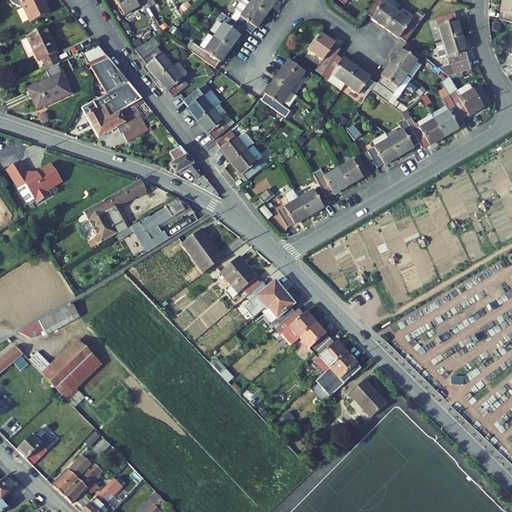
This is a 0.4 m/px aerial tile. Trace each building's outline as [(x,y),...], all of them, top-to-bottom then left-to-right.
[(12,0),(14,3),(21,7),(23,6),(31,23),(50,14),(43,0),(12,0)] [(116,0),(126,16),(147,3),(145,0),(116,0)] [(257,29),(267,15),(250,3),(245,0),(242,0),(234,11),(236,12),(231,19),(252,35),(256,28),(257,29)] [(274,0),(252,0),(250,3),(267,15),(277,2),(274,0)] [(386,29),(397,13),(379,0),(376,0),(366,14),(373,18),(372,19),(386,29)] [(511,0),(503,0),(500,13),(501,13),(500,20),(511,22),(511,0)] [(399,39),(400,38),(406,42),(424,17),(418,13),(411,22),(397,13),(386,29),(399,39)] [(454,13),(435,19),(442,43),(462,37),(457,21),(456,21),(454,13)] [(231,50),(241,36),(224,24),(214,38),(231,50)] [(55,53),(58,52),(46,27),(27,36),(39,61),(42,60),(46,70),(57,65),(60,64),(55,53)] [(204,51),(214,38),(209,34),(199,48),(204,51)] [(335,44),(321,34),(309,51),(324,61),(317,71),(323,75),(337,55),(341,50),(334,45),(335,44)] [(471,70),(466,53),(467,53),(462,37),(442,43),(449,65),(439,68),(443,72),(447,76),(449,77),(457,74),(471,70)] [(231,50),(214,38),(204,51),(199,48),(194,44),(189,50),(216,69),(220,63),(221,63),(231,50)] [(157,80),(173,67),(157,48),(160,46),(154,39),(134,51),(147,66),(146,67),(157,80)] [(401,49),(391,63),(407,75),(412,78),(421,66),(417,62),(422,55),(406,44),(401,50),(401,49)] [(89,64),(97,79),(117,68),(99,47),(83,54),(88,65),(89,64)] [(337,55),(323,75),(322,77),(327,81),(331,75),(346,85),(357,69),(343,59),(343,60),(337,55)] [(169,92),(174,98),(188,85),(182,78),(188,74),(188,71),(180,61),(173,67),(157,80),(168,92),(169,92)] [(285,67),(275,81),(291,93),(305,73),(290,62),(285,68),(285,67)] [(381,77),(382,77),(372,91),(387,103),(392,96),(407,75),(391,63),(381,77)] [(38,109),(70,94),(57,65),(46,70),(51,79),(28,90),(38,109)] [(97,79),(106,95),(110,93),(113,98),(119,95),(118,93),(131,86),(117,68),(97,79)] [(357,69),(346,85),(365,99),(377,83),(370,79),(371,78),(357,69)] [(457,91),(451,80),(449,77),(441,83),(449,96),(462,119),(469,115),(469,116),(484,107),(483,106),(477,96),(473,90),(471,85),(468,84),(457,91)] [(265,94),(266,95),(261,101),(277,112),(291,93),(275,81),(265,94)] [(106,95),(103,96),(109,107),(113,105),(118,113),(131,106),(142,99),(131,86),(118,93),(119,95),(113,98),(110,93),(106,95)] [(489,103),(480,86),(473,90),(477,96),(483,106),(489,103)] [(188,109),(187,109),(198,122),(214,110),(198,91),(183,103),(188,109)] [(297,97),(291,93),(277,112),(283,116),(297,97)] [(103,96),(82,108),(93,128),(118,113),(113,105),(109,107),(103,96)] [(392,96),(387,103),(402,113),(407,109),(396,101),(397,99),(392,96)] [(434,120),(445,138),(459,129),(459,128),(465,124),(462,119),(449,96),(443,100),(446,106),(431,114),(434,120)] [(156,116),(142,99),(131,106),(144,123),(156,116)] [(127,142),(148,131),(144,123),(131,106),(118,113),(93,128),(99,138),(117,128),(121,135),(123,134),(127,142)] [(267,114),(271,118),(275,113),(271,109),(267,114)] [(407,121),(412,118),(407,109),(402,113),(407,121)] [(209,135),(214,141),(229,129),(214,110),(198,122),(209,135)] [(415,124),(419,129),(434,120),(431,114),(415,124)] [(423,149),(430,145),(430,146),(445,138),(434,120),(419,129),(415,124),(412,118),(407,121),(410,127),(420,144),(423,149)] [(355,141),(362,135),(353,125),(346,131),(355,141)] [(399,157),(414,148),(413,147),(420,144),(410,127),(389,139),(399,157)] [(220,150),(231,163),(247,150),(236,137),(234,134),(238,131),(236,128),(216,144),(221,150),(220,150)] [(299,146),(303,140),(300,137),(295,143),(299,146)] [(385,165),(399,157),(389,139),(368,152),(373,160),(378,169),(384,165),(385,165)] [(247,150),(231,163),(242,176),(247,182),(262,170),(259,165),(252,157),(259,152),(253,145),(247,150)] [(169,153),(175,162),(170,165),(176,175),(188,168),(197,180),(192,184),(217,197),(219,196),(181,147),(169,153)] [(293,155),(297,152),(294,147),(289,150),(293,155)] [(259,165),(262,170),(273,161),(269,157),(259,165)] [(359,157),(338,169),(349,187),(363,178),(363,177),(369,174),(359,157)] [(27,173),(20,162),(8,170),(19,189),(18,190),(27,202),(29,203),(35,199),(38,204),(52,195),(49,190),(63,182),(52,165),(36,175),(27,173)] [(334,195),(349,187),(338,169),(324,178),(317,181),(320,187),(327,198),(333,194),(334,195)] [(83,212),(96,237),(93,239),(97,246),(128,229),(119,214),(120,205),(138,195),(140,198),(147,194),(145,191),(147,191),(141,180),(83,212)] [(310,217),(324,208),(330,204),(327,198),(320,187),(299,199),(310,217)] [(258,196),(264,204),(272,197),(266,189),(258,196)] [(142,245),(144,250),(147,247),(148,249),(149,251),(166,241),(162,233),(158,227),(185,209),(178,199),(165,207),(166,208),(149,219),(148,217),(131,227),(131,228),(127,231),(137,248),(142,245)] [(295,225),(310,217),(299,199),(278,212),(288,228),(295,225)] [(185,209),(158,227),(162,233),(195,213),(189,206),(185,209)] [(273,216),(265,206),(259,210),(268,220),(273,216)] [(223,259),(201,230),(182,244),(204,274),(223,259)] [(35,240),(30,231),(24,234),(30,243),(35,240)] [(250,293),(261,284),(238,258),(221,273),(239,294),(243,290),(248,295),(250,293)] [(275,281),(268,288),(263,282),(261,284),(250,293),(255,298),(256,297),(264,306),(263,307),(265,309),(285,292),(275,281)] [(264,315),(276,329),(295,312),(291,308),(295,304),(285,292),(265,309),(262,312),(264,315)] [(80,318),(72,303),(19,333),(31,339),(45,331),(47,336),(80,318)] [(261,312),(259,309),(251,317),(253,319),(261,312)] [(295,312),(276,329),(278,332),(281,334),(282,334),(292,345),(294,343),(300,338),(317,323),(307,311),(303,314),(299,309),(295,312)] [(252,320),(255,323),(264,315),(262,312),(261,312),(253,319),(252,320)] [(314,354),(331,339),(317,323),(300,338),(314,354)] [(276,329),(269,335),(271,337),(278,332),(276,329)] [(0,350),(11,342),(8,338),(0,343),(0,350)] [(294,343),(308,359),(314,354),(300,338),(294,343)] [(76,339),(50,365),(41,373),(66,400),(77,389),(102,366),(76,339)] [(313,359),(324,373),(347,353),(337,342),(335,344),(331,339),(314,354),(308,359),(310,362),(313,359)] [(0,374),(11,365),(24,355),(16,347),(0,361),(0,374)] [(28,360),(41,373),(50,365),(37,351),(28,360)] [(324,373),(338,389),(359,371),(355,366),(356,364),(347,353),(324,373)] [(213,366),(221,375),(226,370),(218,361),(213,366)] [(19,375),(11,365),(0,374),(0,412),(10,403),(0,392),(19,375)] [(221,375),(228,383),(233,378),(226,370),(221,375)] [(349,395),(371,418),(387,404),(365,380),(349,395)] [(241,390),(234,383),(232,386),(238,392),(241,390)] [(85,398),(77,389),(66,400),(68,402),(75,409),(85,398)] [(253,409),(268,425),(273,420),(258,404),(253,409)] [(17,450),(33,466),(47,450),(41,445),(49,438),(45,434),(57,422),(52,417),(17,450)] [(105,440),(94,452),(100,457),(111,446),(105,440)] [(83,457),(54,487),(63,496),(92,466),(83,457)] [(92,466),(63,496),(72,504),(103,472),(101,470),(106,464),(100,457),(92,466)] [(0,511),(2,511),(8,508),(2,501),(10,494),(0,481),(0,511)] [(112,511),(115,510),(104,500),(110,493),(114,497),(120,490),(111,481),(92,502),(82,511),(112,511)] [(147,511),(161,497),(156,492),(137,511),(147,511)] [(85,496),(75,507),(81,511),(82,511),(92,502),(85,496)] [(161,497),(147,511),(161,511),(168,505),(161,497)]
